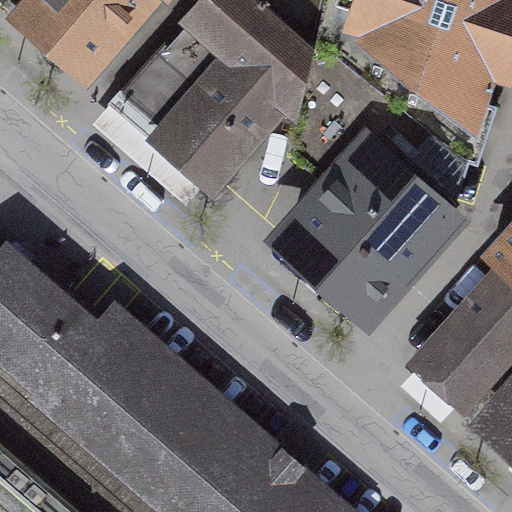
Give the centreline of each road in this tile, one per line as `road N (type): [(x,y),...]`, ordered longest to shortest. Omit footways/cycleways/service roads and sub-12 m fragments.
road 1 (residential): [(0,117),(341,407)]
road 2 (residential): [(511,170),(498,219),(341,407)]
road 3 (residential): [(341,407),(460,511)]
